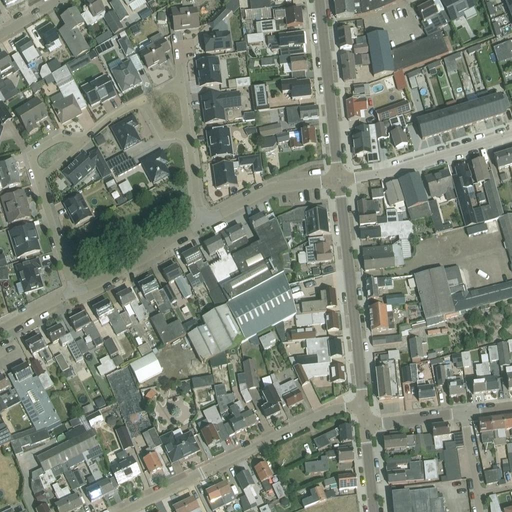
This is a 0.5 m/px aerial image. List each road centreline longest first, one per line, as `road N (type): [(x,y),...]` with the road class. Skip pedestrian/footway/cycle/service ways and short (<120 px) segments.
road 1 (residential): [(120,511),(334,409),(363,406)]
road 2 (unclassified): [(363,406),(339,181)]
road 3 (unclassified): [(339,181),(319,0)]
road 4 (residential): [(339,181),(511,132)]
road 5 (residential): [(204,222),(73,291)]
road 6 (residential): [(339,181),(266,190),(204,222)]
